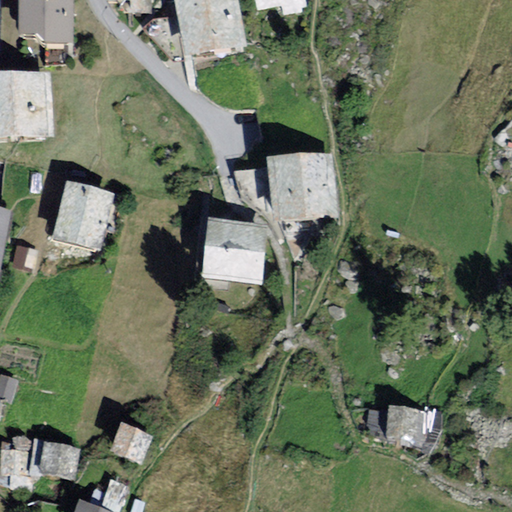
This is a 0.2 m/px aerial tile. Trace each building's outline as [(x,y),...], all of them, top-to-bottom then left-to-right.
[(64,0),(4,0),(3,41),(63,43),(64,0)] [(228,0),(155,0),(165,60),(236,49),(228,0)] [(294,0),(239,0),(241,11),(295,4),(294,0)] [(37,75),(0,76),(0,140),(39,139),(37,75)] [(332,154),(251,162),(257,223),(338,215),(332,154)] [(106,199),(54,187),(41,239),(93,252),(106,199)] [(195,225),(189,284),(261,291),(267,232),(195,225)] [(19,383),(0,378),(0,401),(13,404),(19,383)] [(416,410),(379,407),(376,441),(413,444),(416,410)] [(151,437),(112,425),(102,458),(140,470),(151,437)] [(76,452),(37,447),(34,477),(73,481),(76,452)] [(29,453),(0,451),(0,481),(28,483),(29,453)] [(102,508),(116,511),(120,511),(129,485),(110,479),(102,508)]
